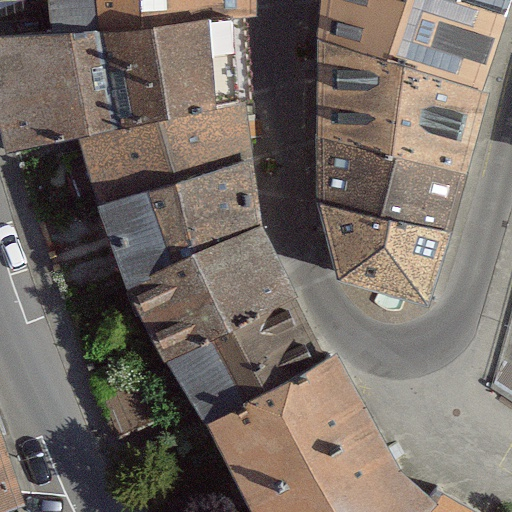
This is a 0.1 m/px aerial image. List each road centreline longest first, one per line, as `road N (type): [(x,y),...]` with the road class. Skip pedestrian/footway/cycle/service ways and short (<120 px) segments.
road 1 (residential): [(282,0),(281,91),(296,229),(323,302),(357,341),(403,353),(442,339),(466,294),(511,132)]
road 2 (secondary): [(94,511),(0,289)]
